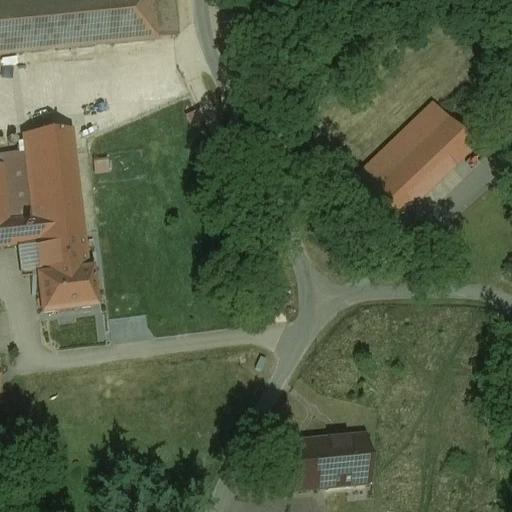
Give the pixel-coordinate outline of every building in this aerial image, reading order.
[(0,3),(0,57),(155,42),(150,0),(33,0),(6,3),(0,3)] [(150,0),(155,42),(173,40),(169,0),(150,0)] [(353,182),(393,225),(471,150),(430,108),(353,182)] [(194,124),(209,119),(205,109),(191,113),(194,124)] [(35,278),(88,271),(71,132),(20,139),(22,155),(0,157),(0,248),(20,246),(24,279),(35,278)] [(88,271),(35,278),(40,316),(95,308),(90,271),(88,271)] [(341,388),(357,390),(361,361),(345,359),(341,388)] [(362,438),(278,447),(283,495),(367,487),(362,438)]
